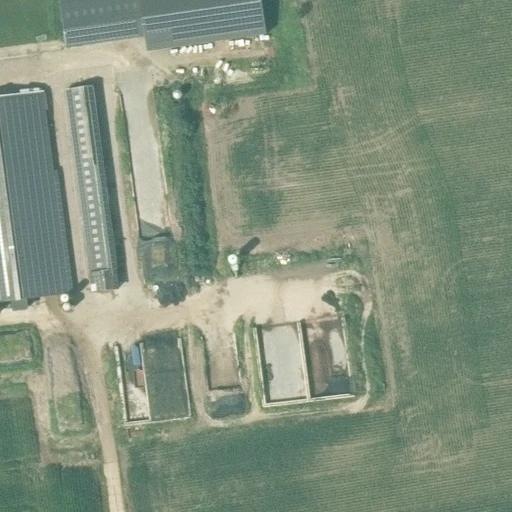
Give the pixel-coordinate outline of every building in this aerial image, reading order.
[(57,0),(63,48),(143,39),(145,51),(263,37),(259,0),(57,0)] [(116,270),(92,87),(66,91),(90,273),(93,295),(119,291),(116,270)] [(0,98),(0,304),(12,303),(13,311),(29,310),(28,301),(67,296),(42,94),(0,98)] [(1,337),(3,369),(27,367),(25,335),(1,337)] [(301,362),(285,363),(285,358),(263,361),(267,403),(305,399),(301,362)] [(124,414),(124,422),(152,421),(152,413),(124,414)]
